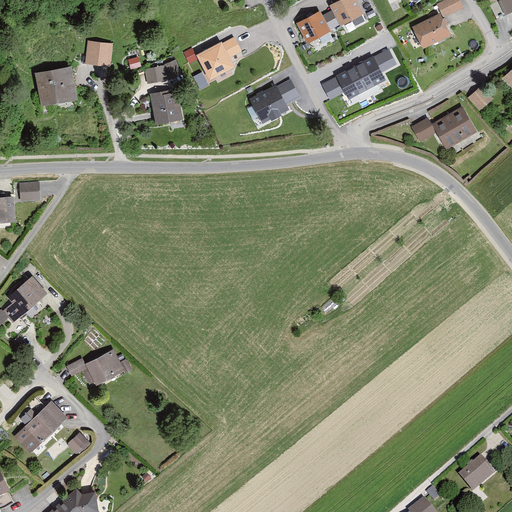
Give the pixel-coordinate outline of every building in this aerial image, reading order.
[(357,0),(338,0),(330,4),(332,9),(323,14),(330,29),(364,12),(357,0)] [(433,16),(406,30),(416,49),(445,35),(437,20),(454,11),(448,0),(447,0),(429,9),(433,16)] [(511,0),(494,0),(502,15),(511,10),(511,0)] [(320,9),(296,22),(307,43),(319,36),(323,43),(333,38),(329,31),(331,30),(330,29),(323,14),(320,9)] [(221,39),(196,53),(199,58),(210,79),(235,65),(230,57),(241,51),(234,37),(223,42),(221,39)] [(88,40),(85,63),(111,66),(113,43),(88,40)] [(199,58),(196,53),(193,47),(184,52),(189,63),(199,58)] [(373,51),(333,73),(349,101),(389,79),(373,51)] [(176,59),(165,63),(171,78),(182,74),(176,59)] [(72,64),(35,71),(42,106),(78,99),(72,64)] [(145,68),(148,83),(168,79),(165,64),(145,68)] [(511,64),(499,76),(511,89),(511,64)] [(276,85),(250,99),(263,124),(271,120),(272,121),(282,116),(281,114),(290,110),(287,105),(301,98),(291,79),(277,87),(276,85)] [(479,84),(465,96),(477,111),(491,99),(479,84)] [(179,89),(151,94),(156,122),(184,117),(179,89)] [(425,113),(408,124),(418,140),(434,130),(446,147),(473,129),(458,106),(432,124),(425,113)] [(38,184),(18,185),(19,200),(39,199),(38,184)] [(10,197),(0,197),(0,223),(11,223),(10,197)] [(43,294),(28,278),(5,300),(10,304),(0,313),(0,316),(9,326),(43,294)] [(110,347),(82,361),(94,383),(122,369),(110,347)] [(78,358),(65,366),(71,376),(84,368),(78,358)] [(51,399),(14,435),(31,451),(68,416),(51,399)] [(90,443),(81,433),(67,444),(69,447),(76,454),(90,443)] [(496,471),(481,454),(459,473),(473,490),(496,471)] [(0,469),(0,494),(10,490),(0,469)] [(49,511),(91,511),(99,511),(95,491),(77,488),(49,511)] [(437,511),(424,495),(408,509),(410,511),(408,511),(437,511)]
